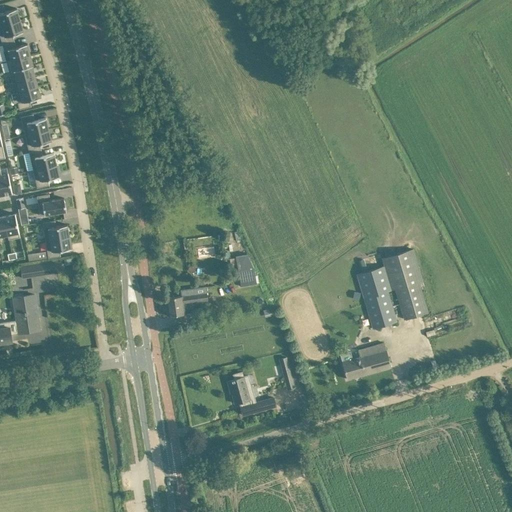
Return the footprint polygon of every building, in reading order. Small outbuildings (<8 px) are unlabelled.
[(3,5),(0,6),(0,25),(20,19),(17,8),(5,11),(3,5)] [(20,19),(0,25),(0,36),(2,43),(14,40),(14,39),(12,34),(24,31),(20,19)] [(14,40),(2,43),(2,45),(4,50),(3,50),(6,60),(6,61),(30,54),(27,43),(16,46),(14,41),(14,40)] [(30,54),(6,61),(9,71),(32,65),(33,65),(30,54)] [(32,65),(9,71),(12,82),(13,82),(14,81),(35,75),(32,65)] [(35,75),(14,81),(15,85),(17,91),(38,86),(35,75)] [(17,92),(11,94),(14,103),(17,102),(19,109),(31,106),(29,100),(41,97),(38,86),(17,91),(17,92)] [(33,114),(21,116),(25,134),(49,129),(46,117),(34,120),(33,114)] [(49,129),(25,134),(29,152),(41,149),(40,143),(51,141),(49,129)] [(29,152),(23,153),(27,171),(33,169),(57,164),(54,152),(42,155),(41,149),(29,152)] [(33,169),(27,171),(30,183),(36,181),(37,187),(49,185),(48,178),(60,175),(58,164),(57,163),(57,164),(33,169)] [(0,195),(12,193),(8,173),(1,174),(0,168),(0,195)] [(49,193),(37,195),(40,215),(66,211),(64,197),(50,200),(49,193)] [(23,197),(16,199),(18,208),(25,207),(23,197)] [(15,213),(4,215),(8,234),(7,234),(8,239),(9,239),(20,237),(18,229),(15,213)] [(55,220),(43,222),(45,239),(45,240),(69,236),(69,235),(67,224),(56,226),(55,220)] [(47,250),(27,253),(29,260),(48,257),(60,255),(59,249),(72,247),(70,235),(69,235),(69,236),(45,240),(47,250)] [(199,256),(215,255),(214,246),(198,248),(199,256)] [(356,273),(373,328),(398,321),(388,291),(395,289),(404,319),(428,312),(420,281),(424,280),(413,248),(381,257),(383,265),(356,273)] [(248,254),(236,256),(236,257),(238,265),(239,273),(241,286),(256,284),(256,282),(255,275),(254,267),(248,254)] [(56,260),(44,262),(45,274),(57,272),(56,260)] [(30,264),(21,265),(23,277),(32,276),(30,264)] [(354,291),(353,298),(359,299),(361,292),(354,291)] [(208,300),(207,292),(166,297),(168,315),(185,313),(184,303),(208,300)] [(26,312),(16,314),(17,319),(19,332),(19,333),(40,330),(34,294),(24,295),(26,312)] [(0,342),(12,341),(11,334),(11,333),(19,332),(17,319),(0,321),(0,342)] [(347,379),(391,366),(384,342),(358,349),(360,355),(342,361),(347,379)] [(279,359),(289,387),(298,384),(288,355),(279,359)] [(234,379),(228,381),(230,389),(231,389),(235,403),(240,402),(241,406),(240,406),(243,414),(276,405),(274,397),(254,403),(252,398),(255,398),(252,389),(247,390),(242,371),(233,374),(234,379)] [(289,465),(301,461),(299,454),(286,457),(289,465)]
